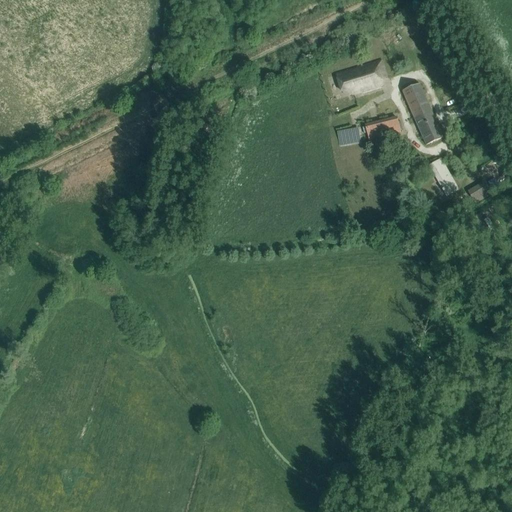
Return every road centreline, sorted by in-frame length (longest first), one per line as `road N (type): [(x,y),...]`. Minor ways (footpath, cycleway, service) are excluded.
road 1 (track): [(0,207),(426,0)]
road 2 (tertiary): [(511,127),(442,0)]
